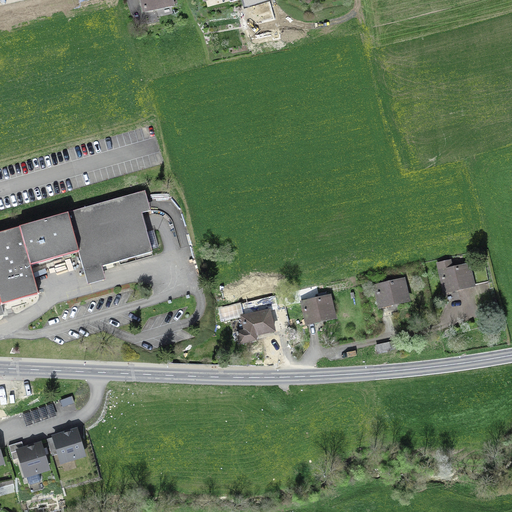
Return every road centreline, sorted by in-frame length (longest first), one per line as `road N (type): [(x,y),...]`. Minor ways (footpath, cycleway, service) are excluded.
road 1 (tertiary): [(511,354),(302,376),(0,367)]
road 2 (unknown): [(0,321),(62,287),(184,254)]
road 3 (unknown): [(0,185),(157,140)]
